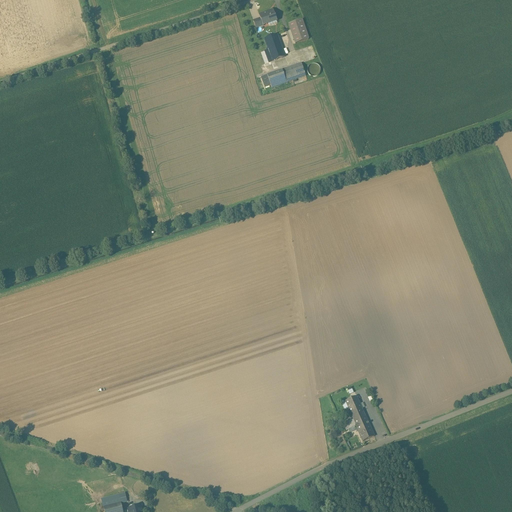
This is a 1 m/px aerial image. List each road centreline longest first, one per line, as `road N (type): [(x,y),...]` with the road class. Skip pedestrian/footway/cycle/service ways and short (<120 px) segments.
road 1 (residential): [(237,511),(319,468),(511,391)]
road 2 (residential): [(254,0),(0,82)]
